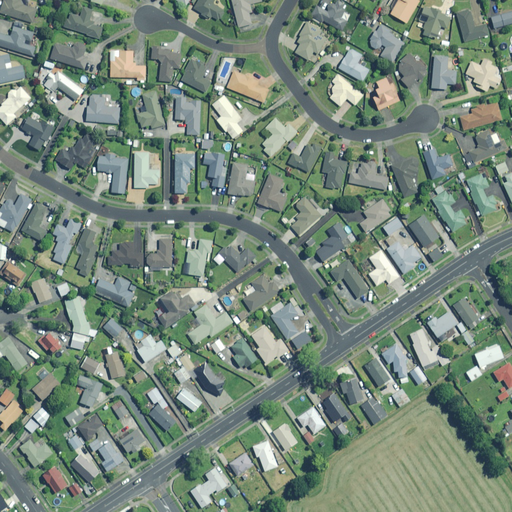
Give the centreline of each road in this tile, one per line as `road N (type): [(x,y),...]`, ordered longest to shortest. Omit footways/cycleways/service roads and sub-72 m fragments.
road 1 (residential): [(0,154),(98,209),(216,217),(272,239),(346,343)]
road 2 (tertiary): [(147,478),(346,343)]
road 3 (residential): [(271,47),(314,112),(342,132),(375,135),(425,119)]
road 4 (tertiary): [(346,343),(472,257)]
road 5 (residential): [(149,18),(213,44),(271,47)]
